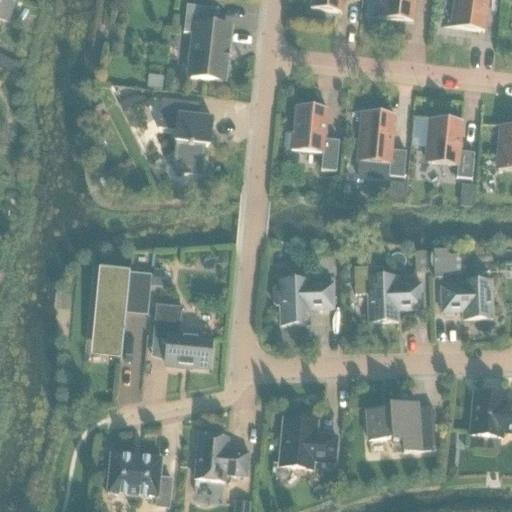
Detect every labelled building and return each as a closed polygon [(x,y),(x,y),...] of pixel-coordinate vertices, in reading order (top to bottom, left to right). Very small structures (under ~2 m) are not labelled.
[(0,0),(0,21),(7,24),(12,7),(1,1),(1,0),(0,0)] [(310,0),(309,12),(340,16),(342,0),(310,0)] [(383,0),(381,20),(369,19),(369,20),(412,25),(414,0),(383,0)] [(455,0),(452,30),(440,28),(440,29),(483,35),(487,0),(455,0)] [(226,66),(228,53),(225,53),(227,29),(216,27),(217,12),(186,8),(182,36),(194,37),(189,81),(221,84),(223,66),(226,66)] [(0,58),(0,70),(3,72),(8,63),(0,58)] [(147,78),(146,90),(161,92),(162,80),(147,78)] [(141,131),(130,112),(152,101),(133,98),(118,106),(129,129),(141,131)] [(208,151),(211,121),(197,120),(198,107),(160,102),(157,131),(175,133),(173,147),(176,147),(172,174),(200,177),(203,151),(208,151)] [(324,142),(327,112),(296,109),(294,136),(284,135),(283,153),(321,157),(320,173),(335,175),(338,144),(324,142)] [(351,115),(362,116),(356,181),(386,184),(387,180),(402,181),(405,155),(391,154),(394,118),(351,114),(351,115)] [(470,182),(473,156),(459,155),(462,124),(418,120),(418,121),(430,122),(426,166),(456,169),(455,181),(470,182)] [(511,129),(489,127),(489,128),(500,129),(496,173),(511,174),(511,129)] [(389,184),(387,206),(403,208),(405,186),(389,184)] [(460,187),(459,199),(471,200),(473,188),(460,187)] [(448,253),(433,254),(434,278),(457,277),(456,259),(448,259),(448,253)] [(423,256),(414,256),(415,276),(424,276),(423,256)] [(353,272),(354,298),(366,298),(367,326),(397,325),(397,314),(421,313),(420,287),(382,289),(381,279),(381,271),(353,272)] [(120,362),(128,276),(98,273),(97,274),(100,274),(104,342),(121,344),(119,361),(120,362)] [(153,273),(152,289),(161,290),(163,273),(153,273)] [(151,278),(141,277),(139,294),(149,295),(151,278)] [(308,288),(308,283),(278,284),(278,289),(274,289),(272,292),(272,307),(275,309),(278,309),(279,329),(309,328),(309,313),(333,313),(332,287),(308,288)] [(492,322),(491,284),(461,285),(461,290),(440,290),(441,316),(462,315),(462,323),(492,322)] [(207,371),(210,342),(179,339),(181,311),(155,308),(152,340),(167,341),(164,367),(207,371)] [(509,414),(503,414),(504,400),(474,397),(470,438),(500,441),(501,436),(511,436),(511,410),(510,410),(509,414)] [(416,412),(416,408),(389,410),(389,413),(366,415),(368,444),(391,442),(391,446),(401,445),(402,456),(435,454),(432,411),(416,412)] [(333,466),(336,440),(314,438),(316,426),(283,423),(278,470),(311,473),(312,464),(333,466)] [(245,480),(247,456),(226,454),(227,442),(198,439),(194,482),(223,485),(223,478),(245,480)] [(448,453),(447,467),(454,468),(455,453),(448,453)] [(168,511),(171,482),(159,481),(161,462),(110,457),(106,497),(156,502),(155,510),(168,511)]
